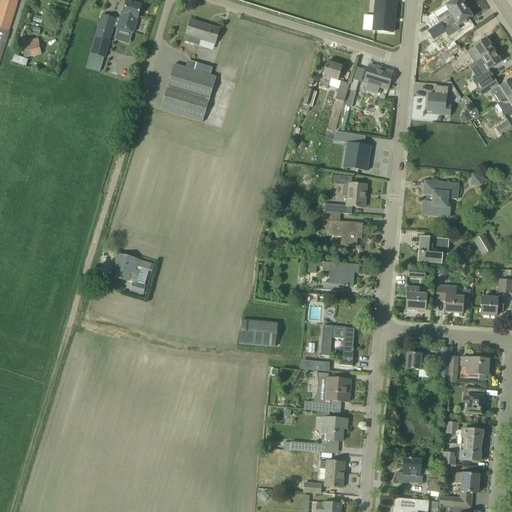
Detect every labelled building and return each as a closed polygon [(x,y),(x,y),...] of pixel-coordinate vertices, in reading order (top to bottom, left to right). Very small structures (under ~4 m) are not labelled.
[(0,61),(9,32),(8,32),(18,0),(0,0),(0,2),(0,61)] [(431,29),(466,7),(463,3),(464,1),(462,0),(453,0),(444,6),(447,11),(436,18),(433,13),(428,17),(422,16),(421,23),(427,23),(427,24),(431,29)] [(375,1),(373,31),(393,33),(395,3),(375,1)] [(121,13),(117,28),(133,33),(141,6),(126,2),(123,14),(121,13)] [(455,22),(458,27),(464,23),(472,17),(471,15),(472,14),(470,11),(468,11),(466,7),(431,29),(428,31),(433,40),(441,34),(445,32),(444,29),(455,22)] [(102,15),(90,54),(104,58),(116,19),(102,15)] [(216,39),(219,30),(190,21),(184,42),(199,47),(201,40),(215,44),(216,39)] [(24,58),(41,55),(37,38),(21,41),(22,45),(21,45),(24,58)] [(493,51),(486,39),(477,44),(473,47),(466,52),(473,63),(493,51)] [(430,74),(439,68),(454,58),(452,56),(460,50),(457,45),(425,66),(430,74)] [(488,70),(492,68),(501,62),(493,51),(473,63),(481,75),(473,80),(474,82),(473,82),(476,89),(486,83),(493,79),(488,70)] [(338,81),(339,77),(342,67),(327,62),(323,72),(322,76),(323,76),(320,86),(328,88),(331,79),(338,81)] [(202,123),(205,114),(216,78),(174,65),(160,110),(202,123)] [(367,84),(365,91),(377,94),(378,88),(387,90),(392,73),(368,66),(365,75),(363,83),(367,84)] [(363,70),(356,68),(353,79),(358,81),(360,81),(363,70)] [(347,108),(349,108),(351,109),(356,93),(355,93),(358,81),(353,79),(352,79),(349,91),(351,91),(347,108)] [(493,79),(486,83),(476,89),(481,96),(497,86),(493,79)] [(511,95),(511,80),(511,79),(503,85),(499,87),(492,92),(499,103),(497,104),(497,105),(511,95)] [(307,90),(303,105),(301,110),(308,112),(310,107),(311,107),(315,92),(313,92),(315,88),(317,82),(310,80),(307,90)] [(335,100),(339,101),(343,103),(344,101),(347,91),(349,85),(341,82),(335,100)] [(428,94),(426,112),(431,113),(431,115),(437,115),(450,117),(451,106),(445,106),(446,97),(447,97),(448,88),(434,86),(434,95),(428,94)] [(511,95),(497,105),(504,116),(511,111),(511,95)] [(495,129),(499,135),(511,128),(507,121),(495,129)] [(336,132),(333,142),(350,144),(352,135),(336,132)] [(351,158),(344,157),(343,168),(366,172),(370,147),(353,144),(353,145),(351,158)] [(470,186),(482,187),(483,175),(471,174),(470,186)] [(458,185),(434,183),(424,182),(423,196),(427,196),(426,202),(423,202),(421,215),(431,216),(449,218),(450,208),(446,208),(447,199),(456,200),(458,185)] [(347,207),(354,207),(364,208),(365,186),(349,184),(349,185),(343,184),(342,197),(347,197),(347,207)] [(325,212),(325,204),(317,204),(316,212),(323,213),(325,213),(325,212)] [(325,212),(340,214),(340,206),(325,204),(325,212)] [(325,212),(325,213),(323,213),(322,221),(327,221),(326,236),(345,238),(344,247),(356,248),(358,232),(362,232),(362,224),(339,222),(340,214),(325,212)] [(473,241),(483,256),(493,250),(483,234),(473,241)] [(449,240),(419,237),(417,262),(418,262),(441,264),(442,255),(447,256),(449,240)] [(115,263),(111,277),(114,278),(123,281),(132,283),(130,291),(142,294),(144,286),(136,284),(139,272),(136,271),(139,261),(127,257),(117,254),(115,263)] [(316,266),(316,262),(309,262),(308,272),(316,273),(316,266)] [(349,265),(323,263),(323,271),(334,272),(333,284),(323,283),(323,290),(322,291),(343,292),(342,292),(343,286),(346,286),(345,287),(347,287),(347,286),(353,286),(354,273),(358,274),(359,266),(349,265)] [(425,271),(419,270),(409,269),(408,277),(418,278),(424,279),(425,271)] [(511,294),(511,290),(511,271),(507,271),(507,276),(510,276),(510,280),(499,280),(498,293),(511,294)] [(425,312),(425,302),(426,295),(418,294),(418,288),(417,288),(407,287),(406,310),(425,312)] [(461,314),(462,304),(462,298),(454,297),(455,288),(438,287),(437,291),(436,301),(446,302),(445,313),(461,314)] [(298,294),(297,307),(305,307),(305,301),(306,294),(298,294)] [(503,299),(497,299),(482,298),(481,306),(481,316),(496,317),(496,311),(502,312),(503,302),(503,299)] [(239,344),(275,347),(277,323),(241,320),(239,344)] [(345,329),(345,330),(332,329),(332,327),(323,326),(320,356),(330,357),(331,338),(344,339),(343,354),(341,366),(351,367),(352,354),(354,330),(345,329)] [(442,359),(441,369),(441,376),(447,377),(448,370),(450,349),(443,349),(442,359)] [(141,351),(137,372),(205,386),(209,365),(141,351)] [(405,369),(420,370),(419,376),(429,377),(430,356),(421,356),(421,355),(406,354),(405,369)] [(450,367),(449,373),(448,382),(456,383),(458,358),(450,357),(450,367)] [(468,375),(477,375),(487,376),(488,360),(461,358),(461,366),(469,367),(468,375)] [(314,371),(328,372),(329,363),(315,362),(314,371)] [(315,373),(316,375),(317,378),(318,381),(318,384),(318,387),(317,390),(317,393),(316,396),(315,398),(313,401),(312,403),(304,402),(303,410),(330,413),(331,402),(335,402),(344,403),(345,389),(349,389),(350,380),(340,380),(328,378),(328,374),(315,373)] [(467,395),(465,414),(471,415),(481,416),(483,396),(473,395),(474,388),(468,388),(467,395)] [(447,415),(447,423),(454,423),(455,415),(447,415)] [(347,420),(337,419),(323,418),(322,434),(327,434),(327,441),(331,442),(341,442),(342,429),(346,429),(347,420)] [(445,423),(445,434),(452,434),(453,430),(456,430),(457,423),(454,423),(447,423),(445,423)] [(480,447),(480,439),(481,439),(482,432),(462,430),(460,445),(480,447)] [(314,444),(290,442),(290,450),(327,453),(327,445),(314,444)] [(460,445),(459,460),(479,462),(480,455),(479,455),(480,447),(460,445)] [(453,466),(454,459),(450,459),(451,454),(443,454),(442,465),(453,466)] [(421,461),(403,459),(402,473),(396,472),(396,482),(422,484),(422,477),(423,470),(420,469),(420,467),(421,461)] [(334,462),(327,462),(320,462),(320,469),(326,470),(325,487),(332,488),(342,488),(344,463),(334,462)] [(440,480),(440,475),(434,474),(434,480),(428,479),(427,492),(439,493),(440,480)] [(460,492),(460,498),(440,497),(439,505),(460,507),(470,508),(471,493),(477,494),(479,476),(462,474),(462,475),(456,474),(455,483),(461,484),(460,492)] [(321,484),(303,483),(303,484),(296,483),(295,487),(284,487),(283,491),(303,493),(320,494),(321,484)] [(428,502),(397,499),(396,509),(393,508),(392,511),(407,511),(408,510),(427,511),(428,502)] [(316,507),(315,511),(339,511),(340,504),(331,504),(324,503),(323,507),(316,507)]
